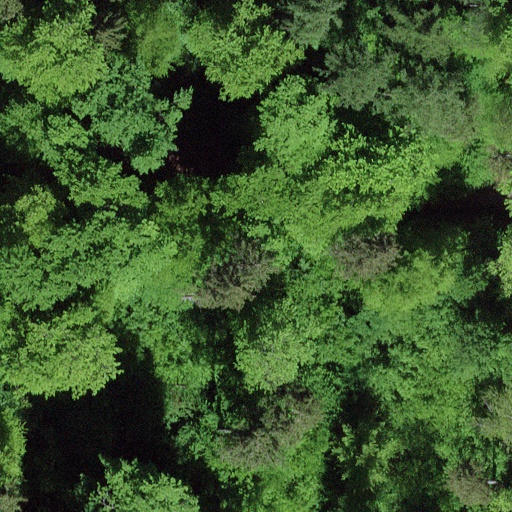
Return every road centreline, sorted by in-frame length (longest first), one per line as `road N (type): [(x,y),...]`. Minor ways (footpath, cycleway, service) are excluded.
road 1 (track): [(511,171),(317,169),(95,128),(0,101)]
road 2 (track): [(511,329),(485,386),(469,511)]
